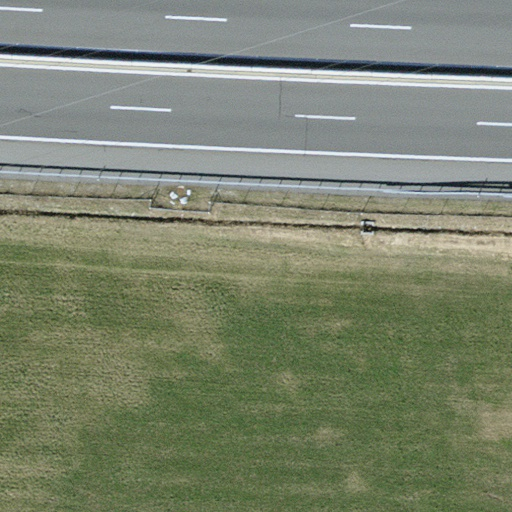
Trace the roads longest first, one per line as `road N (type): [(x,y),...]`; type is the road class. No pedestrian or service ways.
road 1 (motorway): [(0,102),(511,126)]
road 2 (motorway): [(511,29),(0,6)]
